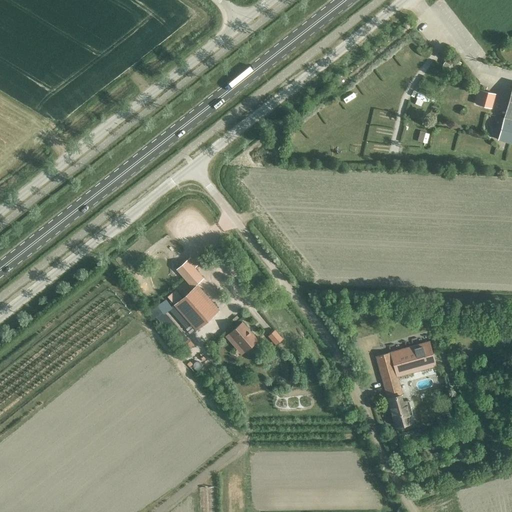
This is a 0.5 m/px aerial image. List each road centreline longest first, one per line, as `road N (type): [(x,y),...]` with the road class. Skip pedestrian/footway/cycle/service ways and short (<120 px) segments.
road 1 (primary): [(345,0),(0,271)]
road 2 (unclassified): [(193,166),(324,336),(411,511)]
road 3 (unclassified): [(241,23),(0,212)]
road 4 (unclassified): [(193,166),(405,0)]
road 5 (unclassified): [(0,316),(193,166)]
